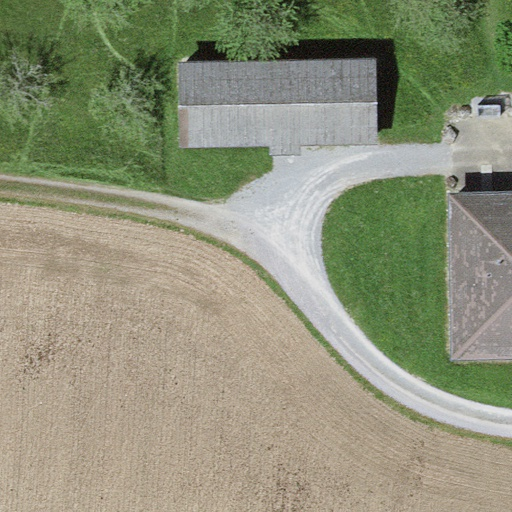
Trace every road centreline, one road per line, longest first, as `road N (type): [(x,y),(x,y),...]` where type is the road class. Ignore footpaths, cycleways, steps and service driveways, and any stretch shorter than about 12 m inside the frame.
road 1 (track): [(511,421),(421,397),(383,375),(263,245),(226,227),(168,209),(0,183)]
road 2 (track): [(263,245),(293,202),(352,166),(511,156)]
